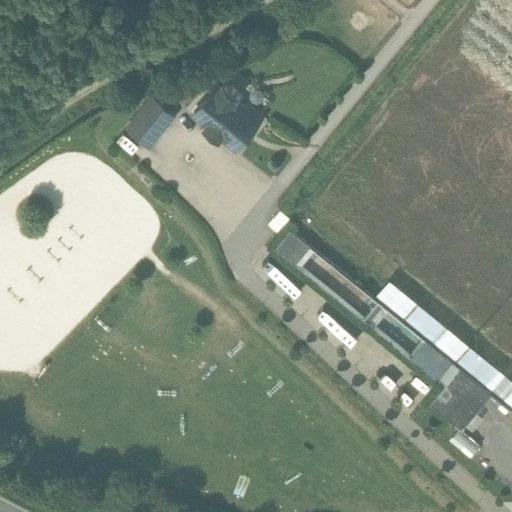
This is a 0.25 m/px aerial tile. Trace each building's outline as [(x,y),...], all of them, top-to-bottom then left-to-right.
[(236,88),(230,84),(223,84),(219,89),(216,86),(193,114),(207,126),(205,129),(217,139),(220,136),(235,148),(258,120),(233,100),(236,95),(236,88)] [(151,98),(126,129),(148,147),(173,116),(151,98)] [(313,250),(289,231),(273,250),(296,270),(313,250)] [(511,385),(387,283),(373,300),(423,339),(487,392),(511,413),(511,385)] [(457,430),(487,392),(423,339),(406,359),(442,389),(429,406),(457,430)]
